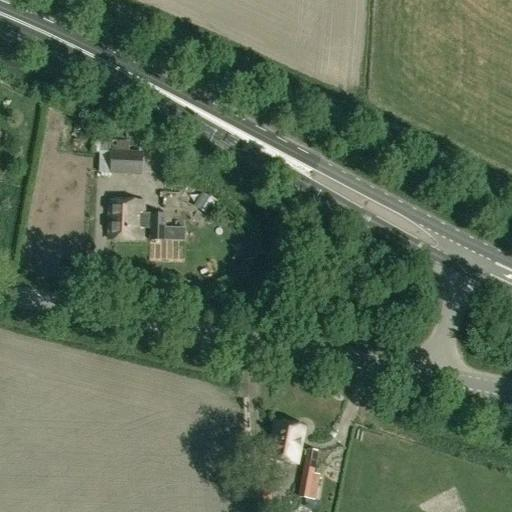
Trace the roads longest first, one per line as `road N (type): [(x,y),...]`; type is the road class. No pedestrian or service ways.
road 1 (unclassified): [(430,376),(0,293)]
road 2 (secondary): [(296,166),(0,15)]
road 3 (secondary): [(296,166),(312,187),(465,270)]
road 4 (secondary): [(472,246),(322,169),(296,166)]
